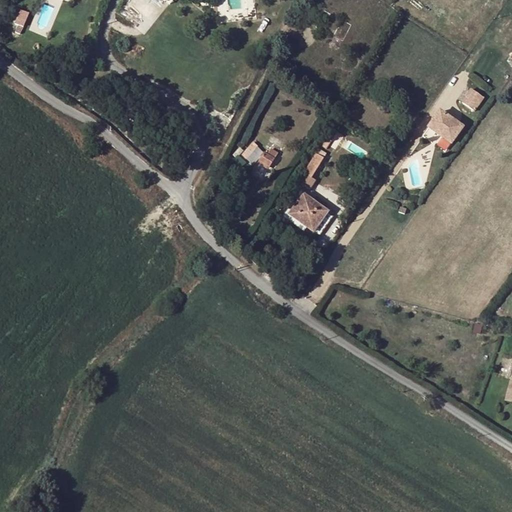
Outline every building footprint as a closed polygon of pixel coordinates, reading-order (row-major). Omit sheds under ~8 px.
[(470,89),(460,102),(472,111),(482,98),(470,89)] [(461,127),(438,112),(427,128),(449,144),(461,127)] [(337,132),(331,128),(324,138),(330,142),(337,132)] [(253,141),(240,156),(251,166),(265,151),(253,141)] [(326,154),(318,149),(298,183),(310,190),(315,181),(311,179),(326,154)] [(276,154),(270,150),(267,155),(264,153),(259,161),(268,167),(276,154)] [(303,194),(292,209),(288,215),(307,229),(312,233),(327,212),(324,211),(328,206),(322,202),(319,206),(303,194)] [(288,215),(292,209),(289,207),(281,217),(303,234),(307,229),(288,215)] [(327,212),(312,233),(317,236),(332,216),(327,212)]
